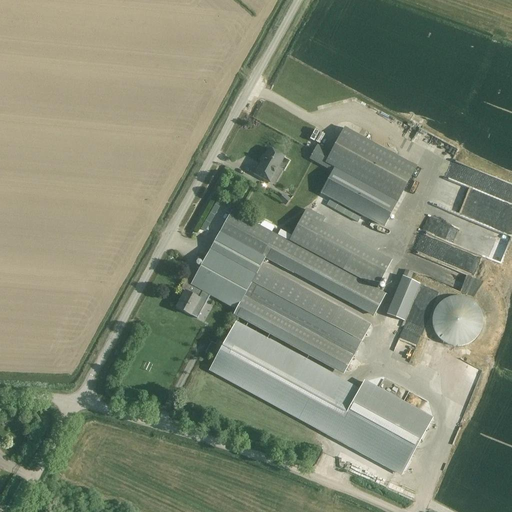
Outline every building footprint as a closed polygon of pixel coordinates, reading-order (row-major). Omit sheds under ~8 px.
[(347,128),(334,153),(319,146),(313,158),(334,170),(322,192),(386,227),(418,166),(347,128)] [(426,140),(430,141),(425,139),(427,131),(418,128),(413,143),(424,146),(426,140)] [(284,157),(269,149),(264,157),(265,157),(262,162),(261,162),(254,175),(269,183),(274,175),(273,175),(277,168),(278,168),(284,157)] [(444,180),(506,201),(511,185),(511,182),(451,161),(444,180)] [(285,205),(289,201),(284,197),(280,201),(285,205)] [(307,209),(289,241),(308,251),(325,219),(307,209)] [(231,213),(219,235),(266,260),(374,317),(386,295),(231,213)] [(186,292),(177,308),(186,313),(189,315),(197,319),(210,295),(236,309),(347,370),(352,361),(371,326),(262,267),(266,260),(219,235),(216,241),(192,285),(195,287),(191,295),(186,292)] [(464,253),(459,268),(412,252),(406,271),(468,291),(479,258),(464,253)] [(405,321),(420,283),(401,276),(387,314),(405,321)] [(428,310),(449,350),(486,331),(465,291),(428,310)] [(236,322),(210,370),(308,423),(402,474),(432,420),(363,383),(360,389),(236,322)] [(406,323),(395,352),(410,358),(422,330),(406,323)] [(467,382),(474,384),(479,368),(467,365),(463,377),(467,379),(467,382)] [(30,428),(26,420),(18,425),(22,432),(30,428)]
